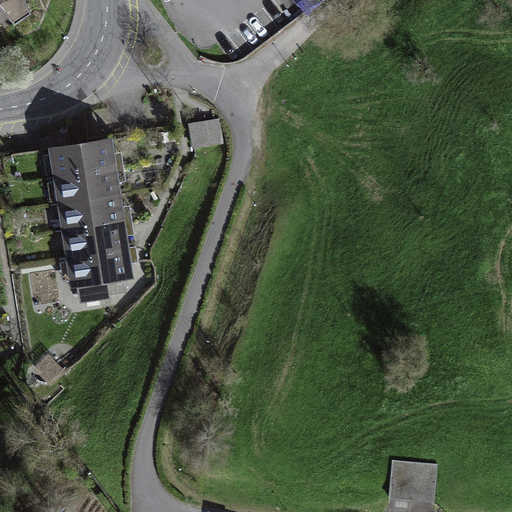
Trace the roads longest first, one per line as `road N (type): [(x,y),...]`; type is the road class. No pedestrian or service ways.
road 1 (residential): [(105,33),(234,92),(243,136),(146,438),(145,478),(158,506),(176,511)]
road 2 (residential): [(105,33),(88,66),(56,94),(0,110)]
